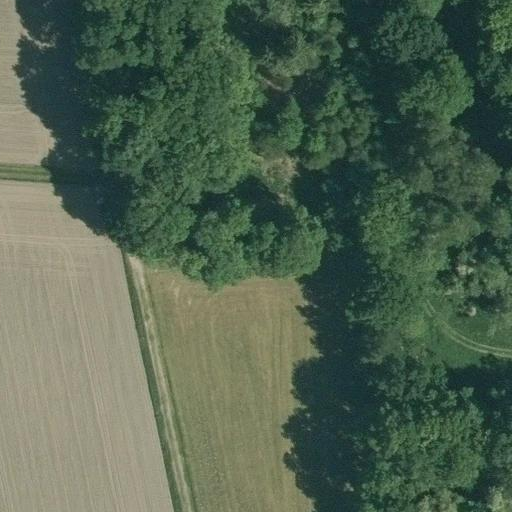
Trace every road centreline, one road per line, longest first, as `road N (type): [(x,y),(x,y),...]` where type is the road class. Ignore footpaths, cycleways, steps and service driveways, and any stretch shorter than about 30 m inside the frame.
road 1 (track): [(127,178),(194,511)]
road 2 (track): [(0,173),(127,178),(92,0)]
